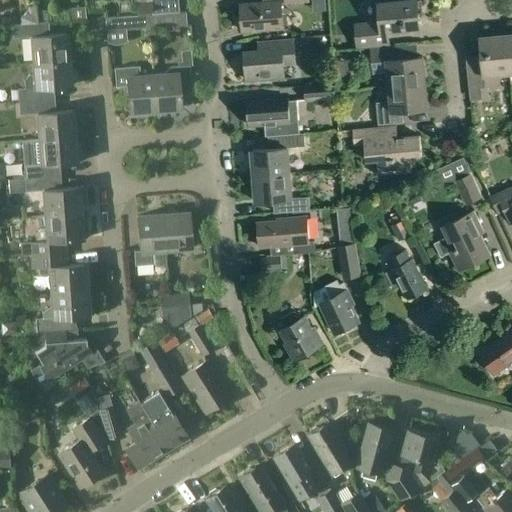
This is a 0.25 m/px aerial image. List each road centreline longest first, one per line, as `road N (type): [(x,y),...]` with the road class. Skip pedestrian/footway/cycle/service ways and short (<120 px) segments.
road 1 (residential): [(282,407),(232,307),(218,186)]
road 2 (residential): [(282,407),(110,511)]
road 3 (residential): [(346,383),(382,346),(511,281)]
road 4 (residential): [(511,427),(346,383)]
road 5 (residential): [(460,116),(453,20),(511,7)]
road 6 (residential): [(116,347),(107,192)]
road 7 (residential): [(215,132),(208,0)]
